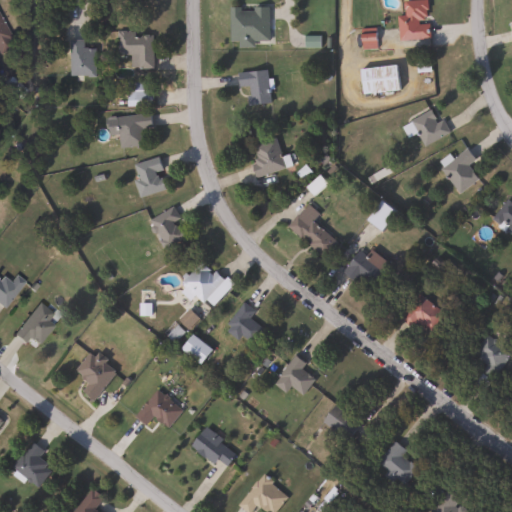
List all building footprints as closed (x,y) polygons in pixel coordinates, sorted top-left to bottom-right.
[(402,0),(424,0),(426,38),(397,39),(396,15),(403,15),(402,0)] [(236,46),(236,41),(227,41),(228,5),(267,6),(266,41),(253,41),(253,47),(236,46)] [(0,22),(10,45),(0,49),(0,22)] [(116,54),(116,33),(151,33),(151,67),(134,67),(134,54),(116,54)] [(68,75),(68,39),(82,39),(82,48),(94,48),(94,75),(68,75)] [(358,68),(395,64),(397,90),(360,94),(358,68)] [(247,105),(245,86),(237,87),(235,72),(265,69),(268,103),(247,105)] [(149,81),(149,99),(123,99),(123,81),(149,81)] [(447,132),(423,146),(414,131),(407,135),(401,125),(433,107),(447,132)] [(118,148),(117,133),(106,134),(104,117),(148,113),(149,127),(140,128),(142,145),(118,148)] [(283,168),(257,176),(246,146),(273,137),(283,168)] [(477,178),(458,192),(439,167),(466,148),(474,159),(467,165),(477,178)] [(129,164),(157,157),(160,171),(159,171),(164,190),(137,196),(129,164)] [(511,200),(511,235),(490,220),(506,196),(511,200)] [(365,219),(379,201),(393,213),(379,230),(365,219)] [(320,257),(286,225),(306,204),(317,214),(311,220),(334,242),(320,257)] [(147,221),(170,205),(179,218),(174,221),(184,236),(166,248),(147,221)] [(364,255),(369,249),(385,263),(363,289),(340,270),(358,250),(364,255)] [(221,281),(201,302),(180,282),(200,261),(221,281)] [(0,277),(7,282),(12,274),(21,281),(0,310),(0,277)] [(397,317),(419,294),(444,317),(429,334),(415,321),(409,328),(397,317)] [(45,322),(50,324),(37,345),(26,338),(23,343),(12,336),(33,302),(51,313),(45,322)] [(261,329),(249,343),(240,335),(236,339),(222,327),(243,302),(253,311),(247,317),(261,329)] [(475,381),(486,365),(471,354),(485,333),(511,351),(485,388),(475,381)] [(90,349),(115,370),(91,400),(79,391),(87,382),(73,371),(90,349)] [(313,379),(300,395),(288,386),(283,392),(271,383),(292,355),(303,364),(299,368),(313,379)] [(133,415),(157,388),(182,410),(166,428),(152,416),(144,425),(133,415)] [(321,421),(336,400),(361,419),(346,439),(321,421)] [(217,460),(212,465),(189,444),(205,426),(235,453),(224,466),(217,460)] [(375,462),(393,441),(403,450),(399,455),(414,468),(402,483),(375,462)] [(37,457),(51,471),(34,488),(10,465),(32,442),(42,452),(37,457)] [(246,511),(237,505),(260,475),(287,495),(273,511),(266,511),(256,504),(250,511),(246,511)] [(95,511),(70,511),(90,488),(101,497),(92,509),(95,511)] [(452,507),(459,511),(428,511),(444,488),(459,497),(452,507)]
